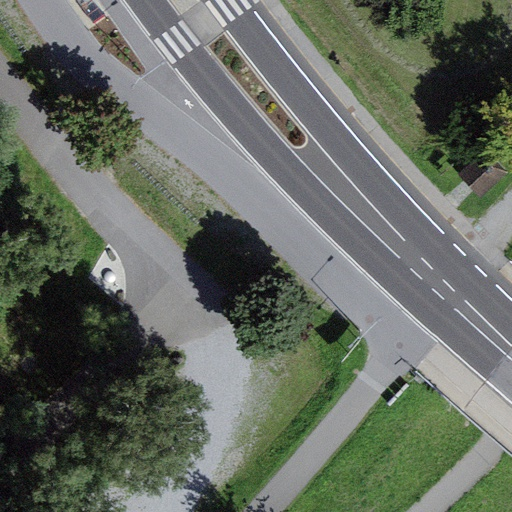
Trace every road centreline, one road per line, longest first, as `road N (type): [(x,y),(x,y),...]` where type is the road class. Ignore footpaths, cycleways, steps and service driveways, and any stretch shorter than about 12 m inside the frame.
road 1 (secondary): [(511,350),(310,149),(194,0)]
road 2 (track): [(0,81),(180,283)]
road 3 (track): [(0,470),(141,337),(180,283)]
road 4 (track): [(180,283),(234,385),(215,455),(181,511)]
road 5 (track): [(415,339),(271,511)]
